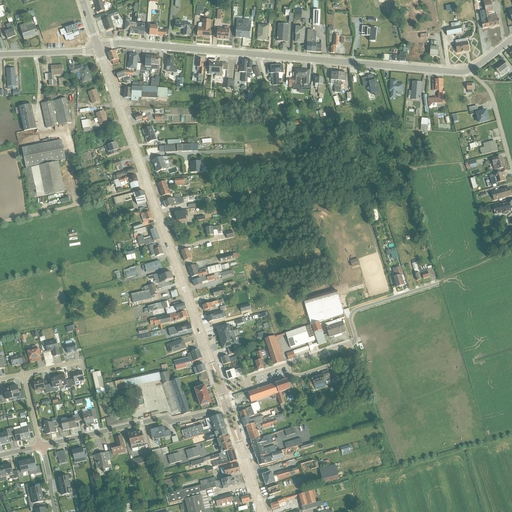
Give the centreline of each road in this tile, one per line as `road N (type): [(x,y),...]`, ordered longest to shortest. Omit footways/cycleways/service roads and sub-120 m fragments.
road 1 (residential): [(98,46),(468,70)]
road 2 (tertiary): [(221,391),(148,186)]
road 3 (residential): [(41,445),(227,408)]
road 4 (track): [(34,53),(38,116),(43,130),(65,139),(78,204)]
road 5 (residential): [(148,186),(0,222)]
road 6 (tertiary): [(148,186),(98,46)]
road 7 (residential): [(349,346),(354,310),(438,282)]
